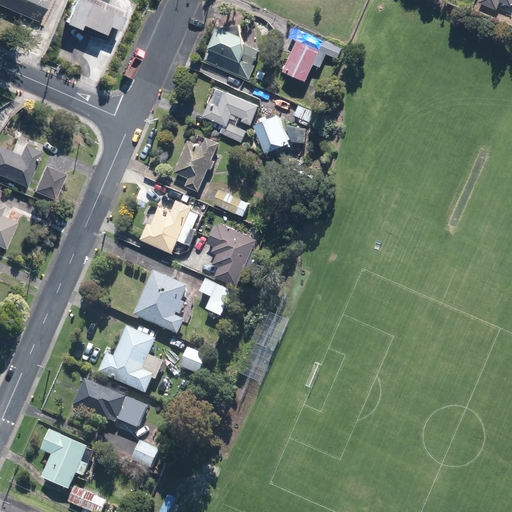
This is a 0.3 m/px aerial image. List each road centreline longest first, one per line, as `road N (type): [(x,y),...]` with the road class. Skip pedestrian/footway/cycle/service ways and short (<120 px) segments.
road 1 (residential): [(130,122),(0,422)]
road 2 (residential): [(0,66),(130,122)]
road 3 (residential): [(183,0),(130,122)]
